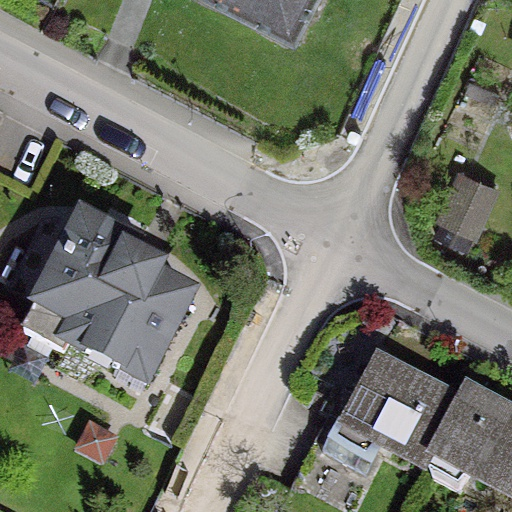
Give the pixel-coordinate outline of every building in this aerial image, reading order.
[(230,0),(285,29),(301,0),(230,0)] [(485,196),(454,181),(436,220),(468,235),(485,196)] [(125,260),(129,253),(76,225),(18,337),(58,358),(63,347),(140,386),(184,301),(149,283),(154,275),(125,260)] [(204,333),(225,343),(236,321),(214,311),(204,333)] [(360,479),(377,448),(420,471),(459,395),(458,395),(451,408),(370,366),(339,426),(334,424),(317,457),(360,479)] [(511,423),(459,395),(420,471),(423,471),(428,482),(454,496),(464,476),(511,500),(511,497),(511,423)]
